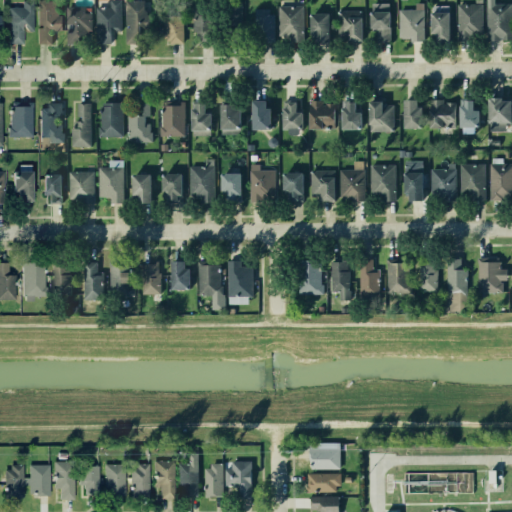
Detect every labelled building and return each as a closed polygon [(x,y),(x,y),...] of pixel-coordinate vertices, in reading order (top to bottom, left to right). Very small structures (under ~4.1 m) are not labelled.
[(35,0),(57,0),(56,43),(34,42),(35,0)] [(124,1),(125,40),(148,40),(147,1),(124,1)] [(240,1),(220,1),(221,38),(241,38),(240,1)] [(95,5),(119,4),(120,44),(96,45),(95,5)] [(457,4),(480,4),(480,42),(457,42),(457,4)] [(66,5),(89,5),(89,46),(66,46),(66,5)] [(488,5),(511,5),(511,46),(487,46),(488,5)] [(277,7),(300,6),(301,43),(279,44),(277,7)] [(6,7),(23,7),(23,46),(6,46),(6,7)] [(191,9),(192,40),(217,39),(216,8),(191,9)] [(397,8),(422,9),(422,40),(397,40),(397,8)] [(429,10),(446,10),(446,41),(429,41),(429,10)] [(366,12),(367,40),(390,40),(389,11),(366,12)] [(255,14),(254,40),(272,41),(273,15),(255,14)] [(308,15),(327,14),(328,42),(309,43),(308,15)] [(336,14),(359,15),(359,40),(336,39),(336,14)] [(159,17),(181,16),(182,46),(160,47),(159,17)] [(484,99),(485,133),(509,132),(508,98),(484,99)] [(399,100),(399,128),(418,127),(417,99),(399,100)] [(37,100),(61,100),(61,147),(37,146),(37,100)] [(307,100),(307,126),(331,126),(331,100),(307,100)] [(340,100),(340,128),(359,128),(359,100),(340,100)] [(365,101),(366,133),(392,132),(391,100),(365,101)] [(427,100),(428,128),(443,128),(442,100),(427,100)] [(457,101),(458,126),(477,126),(476,100),(457,101)] [(97,101),(120,101),(121,138),(98,138),(97,101)] [(248,102),(268,101),(268,131),(248,132),(248,102)] [(71,102),(88,102),(88,146),(71,146),(71,102)] [(126,102),(150,102),(151,145),(126,146),(126,102)] [(187,102),(206,102),(207,132),(187,133),(187,102)] [(277,103),(278,133),(301,132),(300,103),(277,103)] [(216,104),(238,104),(238,134),(216,134),(216,104)] [(159,106),(181,105),(182,136),(160,136),(159,106)] [(6,106),(6,137),(29,137),(29,106),(6,106)] [(511,163),(488,163),(488,199),(511,198),(511,163)] [(249,165),(273,165),(274,199),(249,200),(249,165)] [(370,165),(394,165),(394,202),(370,202),(370,165)] [(459,166),(481,165),(483,200),(460,201),(459,166)] [(401,167),(422,166),(422,202),(401,203),(401,167)] [(96,167),(121,167),(121,205),(95,204),(96,167)] [(188,167),(211,167),(211,203),(188,203),(188,167)] [(339,168),(363,168),(362,206),(338,206),(339,168)] [(66,170),(89,169),(90,206),(67,207),(66,170)] [(309,169),(330,169),(331,205),(309,206),(309,169)] [(429,170),(453,170),(454,208),(429,209),(429,170)] [(8,171),(28,171),(28,207),(8,207),(8,171)] [(215,171),(241,171),(240,203),(214,202),(215,171)] [(36,172),(58,172),(58,206),(36,206),(36,172)] [(279,173),(300,172),(300,203),(280,204),(279,173)] [(128,174),(149,174),(149,206),(128,206),(128,174)] [(158,174),(179,174),(179,205),(158,205),(158,174)] [(443,257),(464,257),(465,296),(443,296),(443,257)] [(166,259),(184,259),(184,291),(165,291),(166,259)] [(438,291),(437,260),(419,261),(419,291),(438,291)] [(476,260),(499,260),(500,291),(476,291),(476,260)] [(81,261),(103,261),(103,305),(81,305),(81,261)] [(225,261),(250,261),(250,303),(225,303),(225,261)] [(327,261),(348,261),(348,296),(327,296),(327,261)] [(360,261),(381,261),(379,300),(359,300),(360,261)] [(110,262),(109,294),(132,295),(133,263),(110,262)] [(385,262),(406,262),(405,294),(384,294),(385,262)] [(0,263),(11,263),(11,306),(0,306),(0,263)] [(138,263),(158,263),(159,294),(139,295),(138,263)] [(196,263),(217,263),(216,299),(195,298),(196,263)] [(19,265),(44,264),(46,303),(20,304),(19,265)] [(50,264),(70,264),(71,300),(51,300),(50,264)] [(295,264),(320,264),(320,301),(294,301),(295,264)] [(310,467),(310,461),(308,461),(308,449),(337,449),(337,467),(310,467)] [(230,460),(249,460),(249,497),(237,497),(237,483),(224,483),(224,468),(230,468),(230,460)] [(52,487),(52,462),(70,461),(71,499),(58,499),(58,487),(52,487)] [(152,461),(171,461),(171,497),(159,498),(159,482),(153,482),(152,461)] [(178,463),(187,462),(187,469),(195,469),(196,493),(183,493),(182,485),(178,485),(178,463)] [(203,467),(209,467),(209,462),(220,462),(221,495),(203,495),(203,467)] [(9,485),(3,485),(3,469),(9,469),(9,464),(20,464),(20,497),(9,497),(9,485)] [(28,492),(27,465),(46,464),(46,491),(28,492)] [(103,464),(121,464),(122,495),(103,495),(103,464)] [(129,468),(135,468),(135,464),(146,464),(146,496),(129,496),(129,468)] [(77,466),(96,466),(96,493),(83,493),(83,487),(82,487),(82,483),(77,483),(77,466)] [(484,469),(494,469),(495,476),(501,476),(501,492),(485,493),(484,469)] [(306,490),(306,473),(338,472),(338,484),(334,484),(334,490),(306,490)] [(309,496),(336,495),(336,511),(319,511),(319,508),(309,508),(309,496)]
